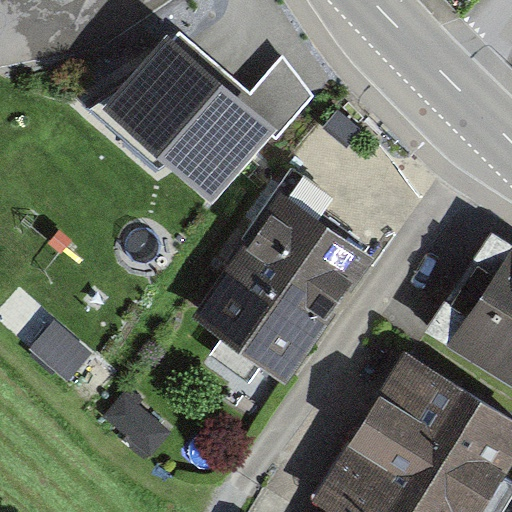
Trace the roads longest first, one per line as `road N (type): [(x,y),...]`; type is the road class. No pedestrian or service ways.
road 1 (residential): [(233,511),(457,180),(504,136)]
road 2 (track): [(173,511),(0,348)]
road 3 (track): [(138,0),(81,39),(0,55)]
